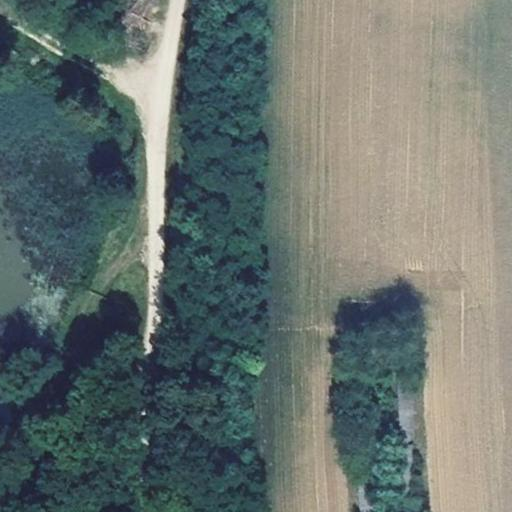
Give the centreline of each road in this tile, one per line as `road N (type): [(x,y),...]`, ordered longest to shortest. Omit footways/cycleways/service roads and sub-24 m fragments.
road 1 (track): [(145,511),(160,159),(178,0)]
road 2 (track): [(168,93),(116,80),(0,18)]
